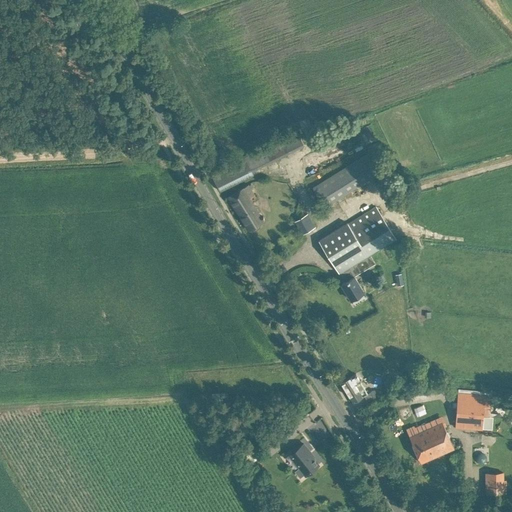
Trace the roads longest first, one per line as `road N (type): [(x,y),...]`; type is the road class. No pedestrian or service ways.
road 1 (secondary): [(399,511),(93,0)]
road 2 (track): [(162,148),(0,159)]
